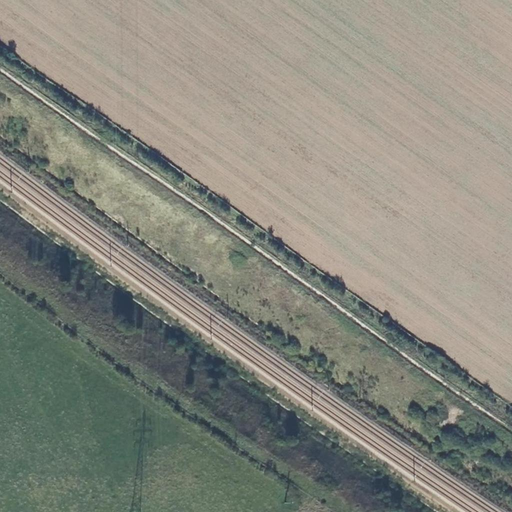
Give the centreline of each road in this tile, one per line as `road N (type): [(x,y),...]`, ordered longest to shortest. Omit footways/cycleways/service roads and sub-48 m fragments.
road 1 (track): [(511,437),(0,75)]
road 2 (track): [(0,272),(128,370),(344,511)]
